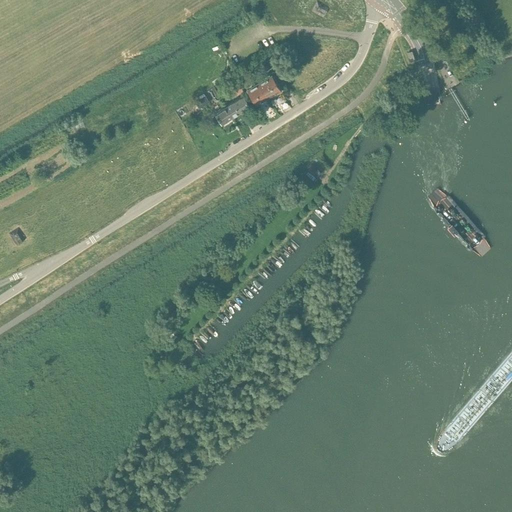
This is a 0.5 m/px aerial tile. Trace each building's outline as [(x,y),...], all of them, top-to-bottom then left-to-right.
[(328,8),(316,1),(311,11),(323,17),(328,8)] [(258,82),(266,97),(274,93),(274,94),(281,90),(271,74),(258,82)] [(255,104),(266,97),(258,82),(246,89),(255,104)] [(234,101),(241,112),(249,107),(242,96),(234,101)] [(234,101),(227,106),(233,117),(241,112),(234,101)] [(233,117),(227,106),(215,113),(221,124),(233,117)] [(9,234),(15,246),(24,240),(17,229),(9,234)]
